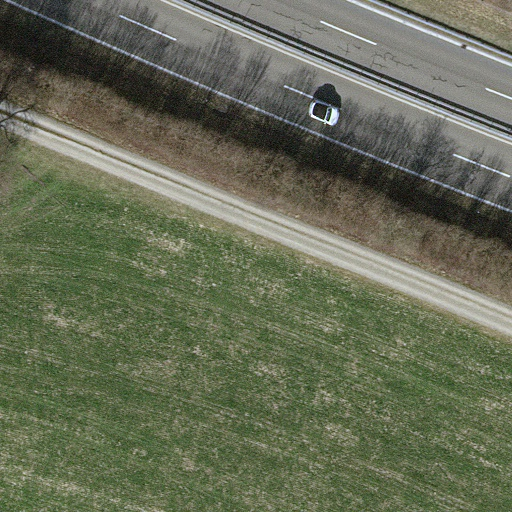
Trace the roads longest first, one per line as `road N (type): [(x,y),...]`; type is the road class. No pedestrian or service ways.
road 1 (track): [(0,118),(511,322)]
road 2 (trunk): [(84,0),(511,177)]
road 3 (trunk): [(511,98),(269,0)]
